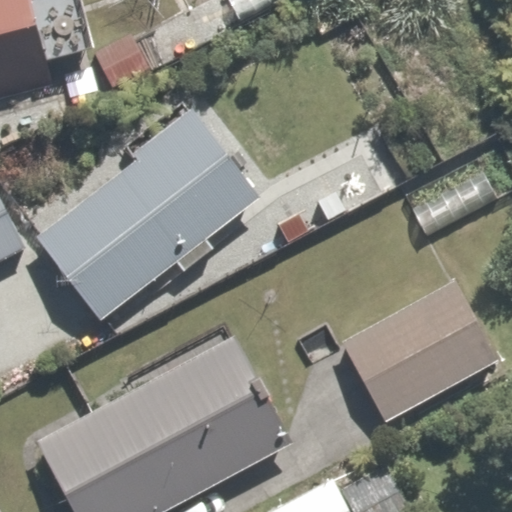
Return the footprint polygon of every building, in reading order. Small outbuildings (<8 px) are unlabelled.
[(0,0),(0,94),(63,79),(69,102),(152,81),(140,34),(87,48),(74,0),(0,0)] [(131,153),(28,230),(93,316),(171,257),(181,270),(211,247),(197,229),(248,191),(181,101),(124,144),(131,153)] [(476,136),(395,184),(423,231),(504,183),(476,136)] [(445,275),(335,341),(381,418),(491,352),(445,275)] [(225,324),(30,436),(73,511),(148,511),(287,432),(225,324)] [(410,511),(379,450),(254,511),(410,511)]
